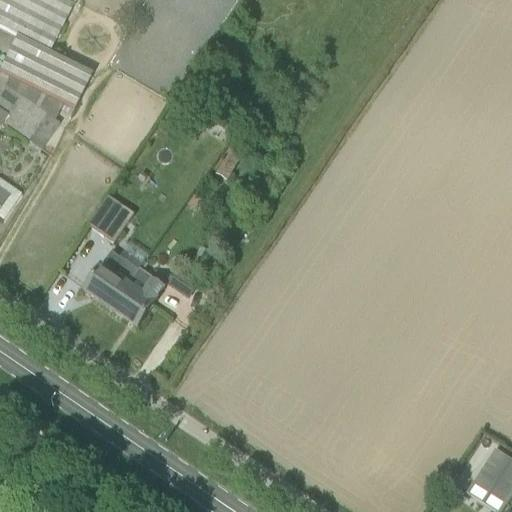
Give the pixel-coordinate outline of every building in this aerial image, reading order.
[(0,0),(0,31),(17,40),(0,72),(0,76),(8,81),(63,108),(74,113),(92,79),(48,57),(74,5),(76,0),(0,0)] [(0,113),(7,118),(2,126),(42,153),(59,126),(55,124),(4,89),(0,94),(0,113)] [(206,122),(231,139),(242,123),(217,106),(206,122)] [(231,151),(215,177),(227,184),(243,158),(231,151)] [(108,198),(87,228),(114,247),(135,217),(108,198)] [(194,199),(187,208),(197,215),(203,205),(194,199)] [(128,288),(138,273),(112,255),(102,270),(101,269),(85,294),(111,312),(128,288)] [(165,291),(138,273),(128,288),(111,312),(138,330),(155,306),(154,306),(165,291)] [(175,274),(166,286),(189,302),(197,290),(175,274)] [(504,511),(511,500),(511,462),(495,452),(467,496),(491,511),(504,511)]
